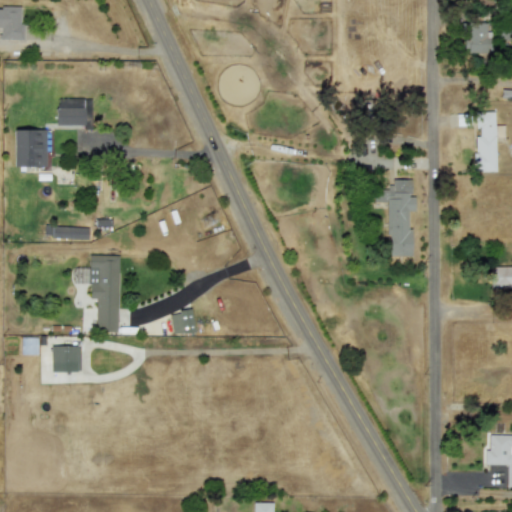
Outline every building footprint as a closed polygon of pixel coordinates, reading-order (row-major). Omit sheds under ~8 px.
[(0,40),(20,40),(19,7),(0,7),(0,40)] [(489,23),(460,22),(460,37),(467,38),(467,53),(488,54),(489,23)] [(89,98),(54,99),(55,125),(89,124),(89,98)] [(474,172),(494,171),(493,111),(473,112),(474,172)] [(44,166),(43,129),(11,130),(12,167),(44,166)] [(410,256),(410,228),(406,228),(406,211),(411,211),(411,180),(388,180),(388,190),(373,189),(373,202),(386,202),(386,256),(410,256)] [(50,238),(86,239),(86,227),(51,226),(50,238)] [(117,255),(87,255),(87,268),(70,268),(70,283),(88,283),(88,298),(94,298),(94,328),(116,329),(117,255)] [(511,266),(489,266),(489,287),(511,287),(511,266)] [(170,334),(192,332),(189,310),(168,312),(170,334)] [(48,347),(50,373),(77,371),(76,345),(48,347)] [(505,464),(505,487),(511,487),(511,435),(487,435),(487,451),(483,451),(483,464),(505,464)] [(271,511),(271,503),(251,502),(250,511),(271,511)]
